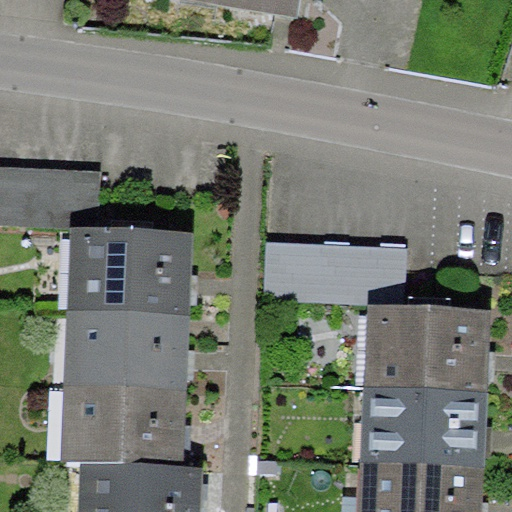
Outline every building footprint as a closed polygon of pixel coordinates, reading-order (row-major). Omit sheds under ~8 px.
[(298,0),(197,0),(296,15),(298,0)] [(99,174),(0,170),(0,225),(97,229),(99,174)] [(198,241),(76,236),(68,474),(89,475),(189,478),(198,241)] [(408,251),(263,247),(262,301),(406,304),(408,251)] [(491,511),(498,319),(375,315),(369,511),(491,511)] [(87,511),(205,511),(206,479),(89,475),(87,511)]
